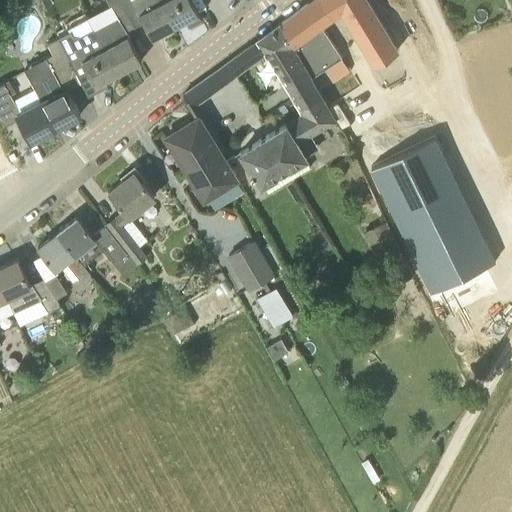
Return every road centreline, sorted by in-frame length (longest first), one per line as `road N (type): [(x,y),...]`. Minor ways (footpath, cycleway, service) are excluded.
road 1 (tertiary): [(21,202),(280,0)]
road 2 (track): [(414,511),(511,347)]
